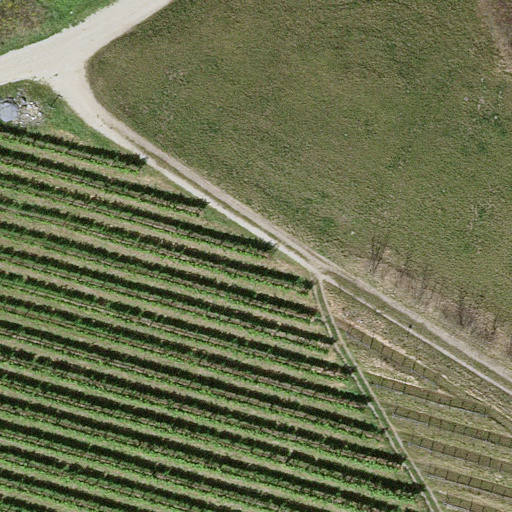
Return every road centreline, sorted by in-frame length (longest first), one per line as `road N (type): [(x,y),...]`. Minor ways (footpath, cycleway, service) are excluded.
road 1 (track): [(511,382),(250,222),(89,103),(46,53)]
road 2 (track): [(142,0),(0,72)]
